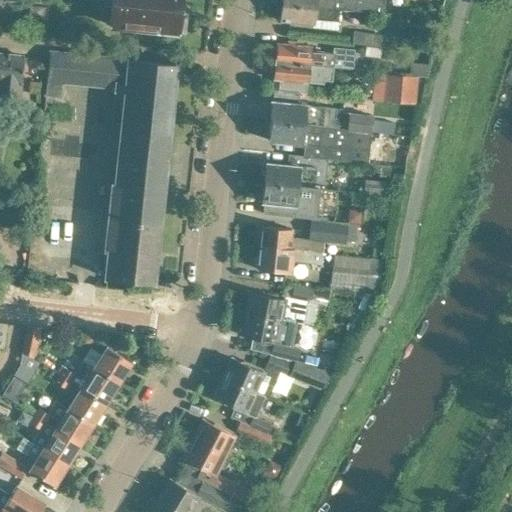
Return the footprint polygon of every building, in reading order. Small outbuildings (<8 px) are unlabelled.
[(103,0),(103,3),(110,4),(108,24),(179,32),(179,29),(183,30),(185,13),(181,12),(182,0),(103,0)] [(384,12),(384,0),(282,0),(282,5),(339,12),(339,9),(384,12)] [(45,7),(29,5),(28,17),(43,19),(45,7)] [(337,29),(339,12),(282,5),(280,21),(313,25),(313,27),(337,29)] [(352,43),(380,47),(382,34),(353,30),(352,43)] [(277,45),(276,61),(321,66),(321,65),(333,66),(353,67),(355,47),(334,45),(334,52),(312,50),(312,44),(283,41),(282,45),(277,45)] [(49,51),(49,58),(45,94),(61,96),(62,83),(115,87),(115,90),(116,90),(112,131),(167,137),(175,62),(174,62),(173,65),(49,51)] [(0,97),(19,99),(23,55),(0,52),(0,97)] [(332,81),(333,66),(321,65),(321,66),(276,61),(274,78),(279,78),(278,89),(300,91),(306,92),(306,86),(308,86),(308,82),(323,84),(323,80),(332,81)] [(418,76),(374,72),(372,100),(416,104),(418,76)] [(29,82),(29,90),(39,91),(39,83),(29,82)] [(299,103),(300,91),(278,89),(273,89),(269,120),(371,131),(373,114),(342,112),(343,108),(307,105),(307,104),(299,103)] [(269,120),(267,141),(303,145),(324,147),(323,157),(328,158),(328,157),(367,162),(368,162),(371,131),(269,120)] [(160,209),(167,137),(112,131),(110,150),(120,151),(116,185),(113,185),(111,204),(160,209)] [(326,181),(328,158),(303,155),(304,155),(301,154),(300,167),(265,163),(263,182),(299,186),(299,185),(300,178),(326,181)] [(263,182),(261,201),(265,202),(264,214),(310,219),(315,220),(319,188),(299,186),(263,182)] [(152,281),(160,209),(111,204),(107,246),(110,246),(107,276),(152,281)] [(257,228),(256,237),(260,237),(259,246),(323,253),(324,240),(346,243),(347,240),(355,240),(356,234),(361,234),(362,225),(351,224),(351,223),(320,220),(315,220),(310,219),(309,238),(292,236),(292,229),(261,225),(261,228),(257,228)] [(254,256),(253,264),(257,264),(257,268),(282,271),(291,271),(292,259),(321,263),(323,253),(259,246),(258,256),(254,256)] [(383,258),(370,257),(334,255),(330,289),(379,293),(383,258)] [(250,292),(245,313),(280,320),(303,323),(308,302),(311,302),(313,289),(313,288),(305,286),(305,287),(293,285),(291,297),(284,295),(283,299),(250,292)] [(245,313),(240,336),(273,343),(270,354),(290,359),(297,361),(300,349),(293,348),(275,343),(280,320),(245,313)] [(34,357),(40,327),(26,325),(21,350),(34,357)] [(95,344),(96,334),(83,333),(82,342),(95,344)] [(90,347),(83,360),(82,361),(118,383),(131,362),(106,346),(101,354),(90,347)] [(232,358),(223,377),(257,392),(263,394),(268,396),(279,371),(310,383),(316,369),(297,361),(290,359),(270,354),(263,373),(232,358)] [(64,367),(59,375),(72,383),(73,382),(80,386),(79,388),(105,404),(118,383),(82,361),(75,374),(64,367)] [(71,383),(59,375),(55,381),(68,388),(71,383)] [(223,377),(213,398),(234,408),(230,416),(240,420),(239,421),(271,434),(273,435),(277,426),(271,424),(271,422),(253,415),(258,405),(263,394),(257,392),(223,377)] [(9,384),(3,394),(11,399),(18,389),(9,384)] [(92,424),(105,404),(79,388),(68,406),(66,408),(92,424)] [(54,401),(47,413),(51,415),(59,420),(54,429),(80,445),(92,424),(66,408),(68,406),(55,399),(54,401)] [(47,413),(39,407),(33,416),(45,423),(51,415),(47,413)] [(45,423),(33,416),(29,421),(40,428),(31,441),(33,442),(31,444),(67,465),(80,445),(45,423)] [(202,420),(193,438),(225,454),(233,436),(202,420)] [(271,434),(239,421),(236,429),(268,443),(271,434)] [(216,472),(225,454),(193,438),(182,459),(186,461),(193,464),(192,465),(200,469),(196,476),(204,480),(213,485),(236,497),(237,495),(238,495),(238,496),(239,497),(238,498),(243,501),(249,489),(216,472)] [(67,465),(31,444),(26,453),(29,454),(23,463),(2,451),(0,454),(0,464),(21,477),(28,467),(29,467),(28,469),(55,485),(67,465)] [(238,496),(238,495),(237,495),(236,497),(213,485),(204,480),(196,494),(170,478),(157,499),(178,511),(188,511),(198,496),(230,511),(231,511),(238,498),(239,497),(238,496)] [(0,503),(13,511),(38,511),(44,502),(16,485),(10,494),(0,487),(0,503)] [(178,511),(157,499),(149,511),(178,511)] [(13,511),(0,503),(0,511),(13,511)]
